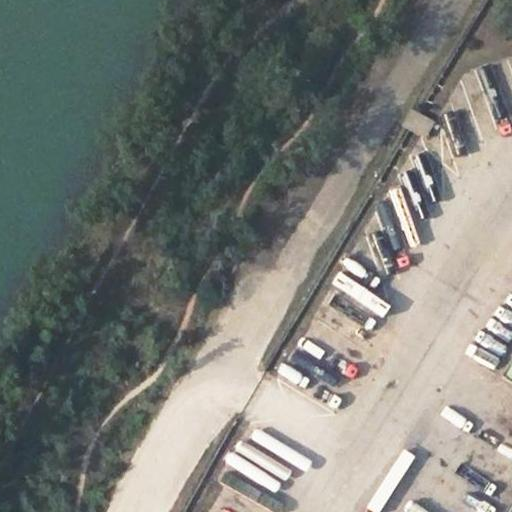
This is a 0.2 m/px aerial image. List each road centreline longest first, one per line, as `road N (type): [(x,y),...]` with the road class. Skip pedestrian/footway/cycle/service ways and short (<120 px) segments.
road 1 (track): [(149,511),(452,0)]
road 2 (track): [(0,454),(141,192),(259,0)]
road 3 (track): [(207,94),(293,0)]
